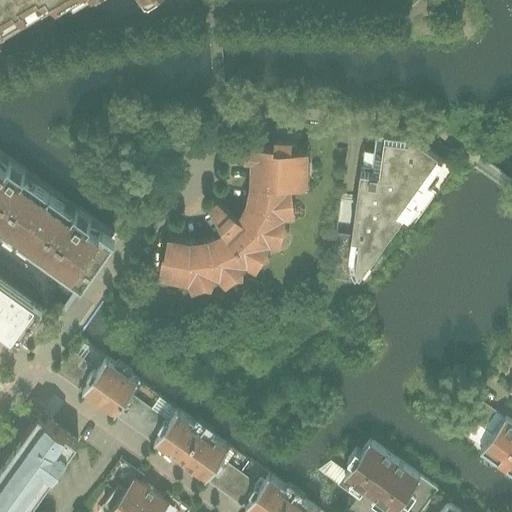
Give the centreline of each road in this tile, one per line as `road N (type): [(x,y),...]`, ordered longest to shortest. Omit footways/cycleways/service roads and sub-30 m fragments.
road 1 (residential): [(32,374),(56,319),(225,105),(286,91),(370,107)]
road 2 (residential): [(225,511),(32,374)]
